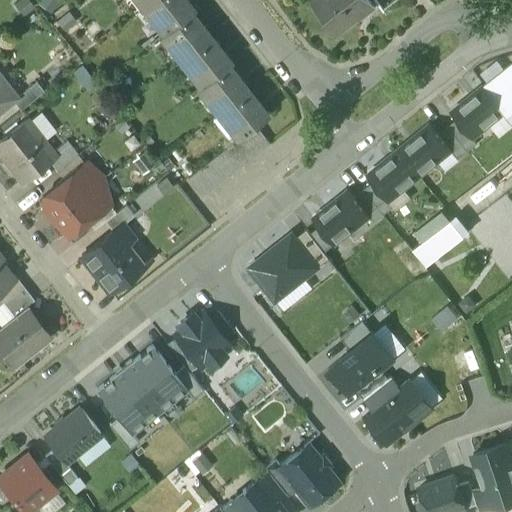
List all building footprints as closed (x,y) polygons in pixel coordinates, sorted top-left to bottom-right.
[(187,0),(154,0),(148,5),(168,30),(192,11),(194,9),(187,0)] [(373,4),(369,0),(315,0),(340,31),(373,4)] [(168,30),(165,32),(185,57),(212,36),(192,11),(168,30)] [(212,36),(185,57),(205,82),(229,63),(231,61),(212,36)] [(205,82),(202,85),(222,110),(249,88),(229,63),(205,82)] [(511,63),(484,85),(504,111),(511,120),(511,63)] [(0,73),(0,109),(13,99),(18,96),(0,73)] [(18,96),(13,99),(21,109),(45,91),(37,81),(18,96)] [(484,85),(451,111),(457,118),(472,137),(504,111),(484,85)] [(249,88),(222,110),(242,135),(256,124),(268,114),(249,88)] [(468,151),(477,143),(472,137),(457,118),(448,126),(468,151)] [(27,119),(0,140),(0,149),(23,180),(50,159),(56,155),(53,151),(27,119)] [(431,123),(399,149),(420,175),(451,149),(438,133),(431,123)] [(242,135),(189,176),(204,195),(270,142),(256,124),(242,135)] [(468,151),(448,126),(438,133),(451,149),(459,158),(468,151)] [(68,140),(53,151),(56,155),(50,159),(58,170),(79,153),(68,140)] [(420,175),(399,149),(367,174),(373,181),(388,200),(420,175)] [(79,153),(58,170),(65,178),(86,162),(79,153)] [(65,178),(43,195),(50,204),(46,207),(67,235),(109,201),(111,200),(97,183),(102,179),(87,161),(86,162),(65,178)] [(388,200),(373,181),(363,189),(384,214),(393,206),(388,200)] [(384,214),(363,189),(354,196),(369,215),(374,221),(384,214)] [(349,190),(313,218),(319,226),(333,244),(369,215),(354,196),(349,190)] [(109,201),(88,218),(96,228),(106,220),(117,211),(109,201)] [(117,211),(106,220),(114,229),(115,228),(116,229),(135,215),(127,204),(117,211)] [(452,220),(412,250),(425,265),(464,235),(452,220)] [(333,244),(319,226),(310,233),(324,252),(333,244)] [(114,229),(83,253),(111,289),(143,264),(116,229),(115,228),(114,229)] [(296,239),(318,267),(329,258),(324,252),(310,233),(307,230),(296,239)] [(251,267),(276,300),(318,267),(296,239),(293,234),(251,267)] [(0,289),(14,278),(12,276),(2,263),(2,257),(0,253),(0,289)] [(14,278),(0,289),(0,295),(4,301),(25,285),(16,274),(12,276),(14,278)] [(25,285),(4,301),(15,315),(27,306),(36,299),(25,285)] [(15,315),(0,326),(0,343),(16,364),(51,337),(27,306),(15,315)] [(203,311),(195,317),(191,312),(178,323),(182,327),(174,333),(177,336),(197,362),(200,365),(207,360),(210,364),(215,365),(224,358),(225,353),(221,349),(228,343),(223,337),(209,318),(203,311)] [(233,329),(218,311),(209,318),(223,337),(233,329)] [(351,350),(374,333),(363,320),(341,337),(351,350)] [(394,360),(374,333),(351,350),(330,368),(351,394),(357,389),(381,370),(394,360)] [(197,362),(177,336),(167,344),(188,370),(197,362)] [(152,345),(125,367),(159,410),(186,389),(174,373),(152,345)] [(184,365),(174,373),(186,389),(194,397),(203,390),(184,365)] [(125,367),(97,389),(119,416),(132,432),(159,410),(125,367)] [(381,370),(357,389),(364,397),(387,378),(381,370)] [(363,398),(373,410),(402,388),(391,375),(363,398)] [(410,381),(402,388),(373,410),(367,416),(388,441),(431,406),(410,381)] [(81,407),(45,436),(54,447),(67,463),(103,435),(81,407)] [(132,432),(119,416),(110,424),(130,449),(139,441),(132,432)] [(280,464),(279,465),(296,487),(309,503),(337,480),(307,443),(280,464)] [(505,444),(473,454),(484,486),(491,507),(511,500),(511,463),(506,445),(505,444)] [(54,447),(45,455),(50,461),(68,484),(77,476),(67,463),(54,447)] [(0,482),(23,511),(24,511),(55,488),(40,469),(35,462),(27,453),(0,474),(0,482)] [(45,455),(35,462),(40,469),(50,461),(45,455)] [(280,464),(275,458),(265,466),(287,494),(296,487),(279,465),(280,464)] [(268,470),(258,478),(275,500),(285,492),(268,470)] [(455,476),(418,488),(426,511),(454,511),(466,508),(458,485),(455,476)] [(285,511),(275,500),(258,478),(241,491),(247,497),(237,505),(235,506),(240,511),(285,511)] [(469,481),(458,485),(466,508),(477,504),(472,490),(469,481)] [(491,507),(484,486),(472,490),(477,504),(479,511),(491,507)] [(224,511),(240,511),(235,506),(237,505),(232,499),(221,508),(224,511)]
